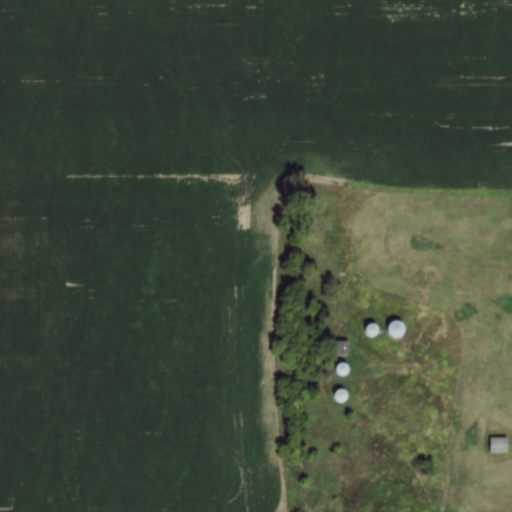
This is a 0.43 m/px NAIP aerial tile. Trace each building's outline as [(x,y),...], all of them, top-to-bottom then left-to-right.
[(400,321),(386,329),(393,340),(406,333),(400,321)] [(378,331),(371,325),(365,332),(373,338),(378,331)] [(349,343),(337,343),(337,357),(349,357),(349,343)] [(336,373),(345,378),(351,369),(342,363),(336,373)] [(334,399),(343,405),(349,396),(340,390),(334,399)] [(489,455),(508,455),(508,439),(489,439),(489,455)]
